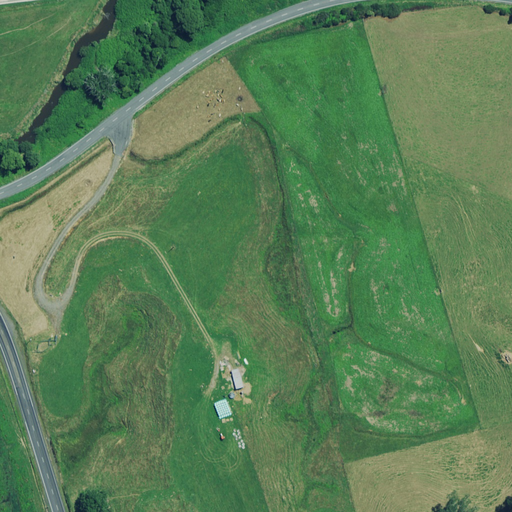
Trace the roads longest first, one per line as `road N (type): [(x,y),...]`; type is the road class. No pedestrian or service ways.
road 1 (tertiary): [(336,0),(231,34),(94,141),(0,194)]
road 2 (primary): [(0,330),(60,511)]
